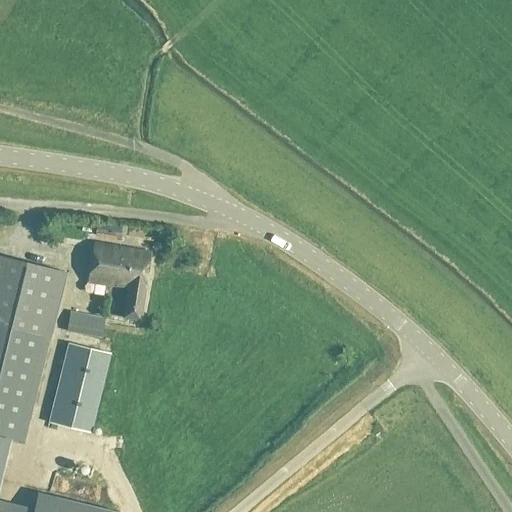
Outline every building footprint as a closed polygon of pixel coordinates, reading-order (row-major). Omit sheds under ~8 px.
[(96,223),(94,235),(118,239),(120,227),(96,223)] [(92,243),(87,280),(126,288),(122,317),(140,321),(149,252),(92,243)] [(0,445),(2,438),(23,443),(49,338),(65,270),(0,254),(0,445)] [(105,318),(70,311),(66,332),(101,339),(105,318)] [(110,353),(68,343),(48,423),(90,433),(110,353)] [(109,511),(39,495),(36,509),(35,511),(109,511)] [(35,511),(36,509),(0,499),(0,511),(35,511)]
